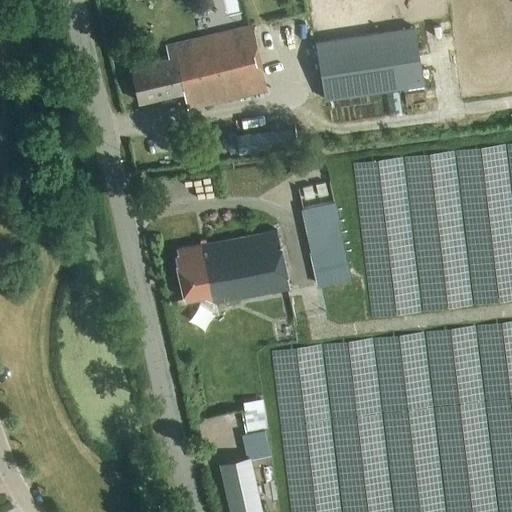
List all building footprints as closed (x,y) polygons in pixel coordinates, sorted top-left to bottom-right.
[(130,66),(139,103),(184,93),(188,110),(267,92),(253,27),(166,46),(168,58),(130,66)] [(315,43),(324,99),(423,84),(415,27),(315,43)] [(351,279),(334,202),(302,209),(319,286),(351,279)] [(174,256),(184,300),(205,295),(215,301),(290,284),(276,225),(176,249),(177,255),(174,256)] [(242,359),(223,362),(225,377),(210,379),(216,427),(249,423),(242,359)] [(247,458),(251,457),(270,453),(265,429),(242,434),(247,458)] [(220,464),(230,511),(262,511),(251,457),(220,464)]
